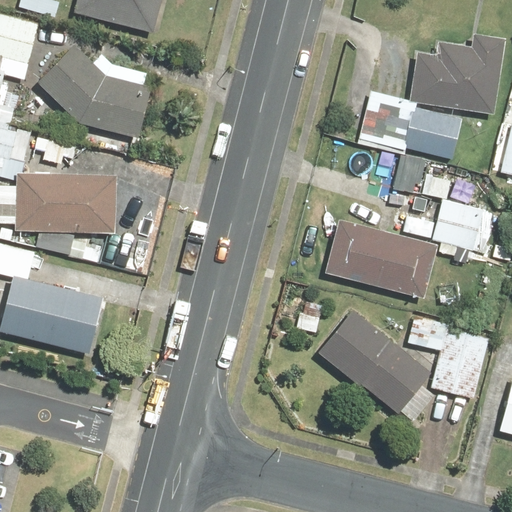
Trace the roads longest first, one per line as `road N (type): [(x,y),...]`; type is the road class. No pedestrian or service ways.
road 1 (tertiary): [(177,444),(290,0)]
road 2 (residential): [(425,511),(177,444)]
